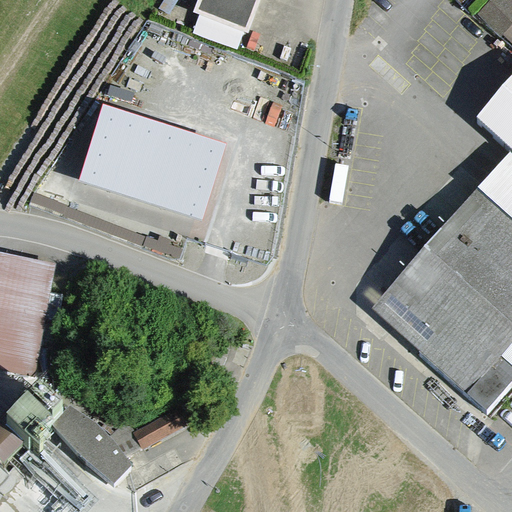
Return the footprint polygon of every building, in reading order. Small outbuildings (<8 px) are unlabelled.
[(261,0),(203,0),(196,20),(245,39),(261,0)] [(511,49),(511,1),(511,0),(510,0),(488,17),(511,49)] [(511,89),(480,126),(511,153),(511,162),(380,314),(487,406),(511,376),(511,89)] [(220,155),(104,119),(82,187),(199,223),(220,155)] [(35,377),(57,263),(0,252),(0,365),(9,372),(35,377)] [(24,450),(38,435),(42,439),(52,429),(28,407),(5,432),(24,450)] [(178,410),(134,434),(144,452),(188,429),(178,410)] [(97,428),(70,411),(53,430),(70,450),(114,490),(132,471),(115,445),(97,428)] [(0,465),(5,470),(24,450),(5,432),(0,426),(0,465)]
